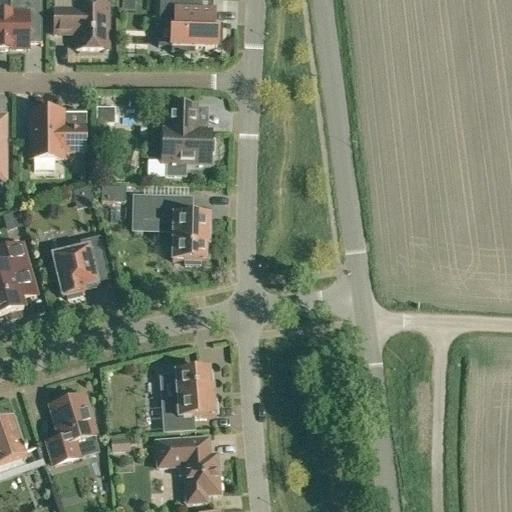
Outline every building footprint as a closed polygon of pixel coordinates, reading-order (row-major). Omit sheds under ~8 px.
[(134,0),(121,0),(121,12),(135,12),(134,0)] [(178,0),(159,0),(158,28),(175,28),(175,33),(171,33),(171,54),(195,55),(195,54),(194,54),(194,50),(221,50),(222,34),(213,34),(214,13),(197,13),(197,0),(178,0)] [(10,16),(0,16),(0,52),(28,52),(28,45),(42,45),(41,1),(9,1),(10,16)] [(75,12),(54,12),(54,37),(69,37),(69,35),(75,35),(75,52),(108,52),(107,6),(75,6),(75,12)] [(196,125),(196,109),(169,108),(168,132),(163,132),(162,165),(166,165),(165,179),(185,180),(186,166),(210,167),(210,157),(214,157),(214,143),(210,143),(211,133),(194,133),(194,125),(196,125)] [(97,113),(97,130),(118,130),(118,112),(97,113)] [(63,131),(63,115),(63,114),(30,114),(30,161),(63,161),(63,154),(85,154),(84,129),(71,129),(71,131),(63,131)] [(84,174),(80,178),(80,184),(90,184),(90,174),(84,174)] [(102,188),(102,204),(127,204),(127,188),(102,188)] [(90,196),(75,199),(80,216),(95,213),(90,196)] [(132,234),(150,234),(173,235),(172,263),(184,264),(184,268),(200,269),(200,264),(205,264),(205,248),(208,248),(209,219),(191,219),(191,201),(133,199),(132,234)] [(23,228),(18,213),(2,218),(7,233),(23,228)] [(83,289),(95,286),(96,286),(92,270),(106,266),(99,239),(64,247),(66,256),(53,259),(62,299),(66,298),(67,302),(81,299),(80,295),(84,294),(83,289)] [(20,303),(33,299),(36,298),(35,296),(32,285),(30,279),(21,246),(0,252),(0,319),(5,318),(6,321),(9,323),(20,320),(21,318),(20,314),(23,313),(20,303)] [(175,378),(160,379),(163,436),(193,434),(193,420),(214,419),(212,390),(209,390),(208,374),(203,374),(203,370),(187,371),(187,375),(175,376),(175,378)] [(54,469),(79,461),(75,449),(82,447),(83,444),(83,442),(94,438),(91,428),(94,425),(91,415),(86,414),(82,399),(51,408),(61,440),(47,445),(54,469)] [(0,425),(0,477),(25,469),(23,461),(26,460),(12,421),(8,423),(7,422),(0,425)] [(219,497),(217,460),(216,457),(208,457),(207,441),(154,445),(156,472),(178,470),(179,478),(183,478),(186,507),(206,505),(206,498),(219,497)] [(128,453),(128,443),(112,444),(112,454),(128,453)] [(35,451),(27,454),(29,461),(38,458),(35,451)]
